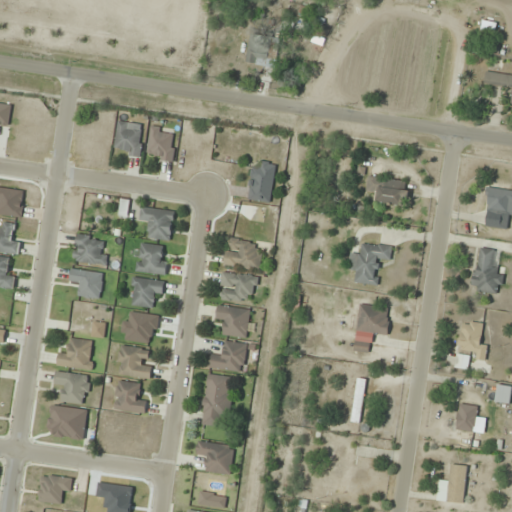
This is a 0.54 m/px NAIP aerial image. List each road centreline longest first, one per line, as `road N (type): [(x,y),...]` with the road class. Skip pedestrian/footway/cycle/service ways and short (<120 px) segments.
road 1 (tertiary): [(0,60),(511,142)]
road 2 (residential): [(69,70),(4,511)]
road 3 (residential): [(452,133),(395,511)]
road 4 (residential): [(205,195),(156,511)]
road 5 (residential): [(0,166),(205,195)]
road 6 (residential): [(0,451),(162,475)]
